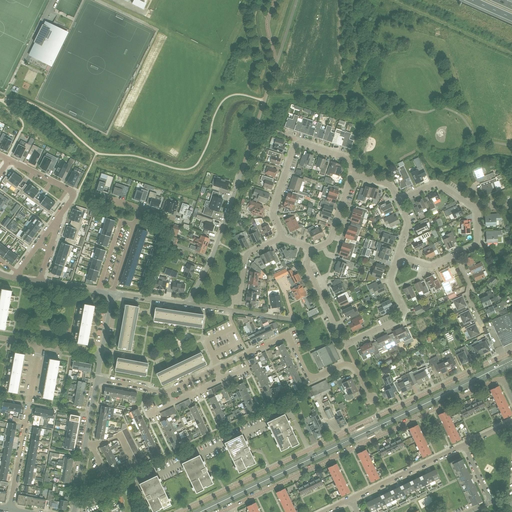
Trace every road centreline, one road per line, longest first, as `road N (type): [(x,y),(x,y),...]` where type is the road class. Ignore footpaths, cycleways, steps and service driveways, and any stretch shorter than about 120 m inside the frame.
road 1 (unclassified): [(188,304),(217,243),(295,0)]
road 2 (residential): [(221,511),(501,378)]
road 3 (residential): [(397,255),(389,279),(400,318),(347,343),(307,267),(312,250)]
road 4 (residential): [(511,351),(308,449)]
road 5 (primary): [(312,457),(511,360)]
road 6 (residential): [(371,401),(354,367),(311,377),(285,337),(214,369)]
road 7 (residential): [(281,239),(272,215),(297,143),(343,156),(354,174)]
road 8 (residential): [(38,345),(10,510)]
road 9 (residential): [(308,449),(182,511)]
road 10 (primary): [(199,511),(312,457)]
road 11 (residential): [(351,499),(463,444)]
